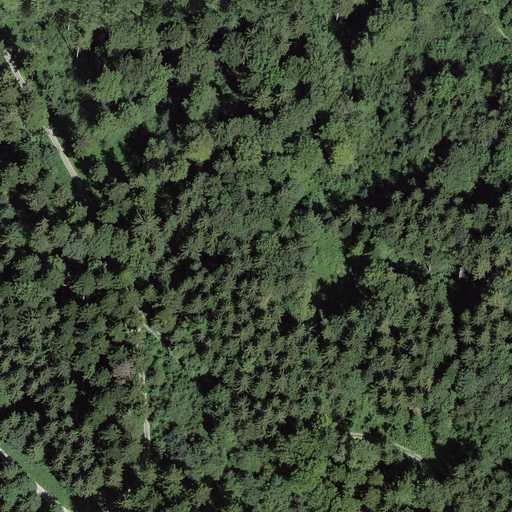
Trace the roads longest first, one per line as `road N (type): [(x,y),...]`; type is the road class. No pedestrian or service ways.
road 1 (track): [(0,261),(71,278),(199,272),(250,253),(290,224),(302,172),(220,49),(207,0)]
road 2 (track): [(105,511),(136,486),(146,459),(137,317),(126,277),(0,39)]
road 3 (track): [(449,511),(413,455),(371,437),(295,426),(234,399),(137,317)]
